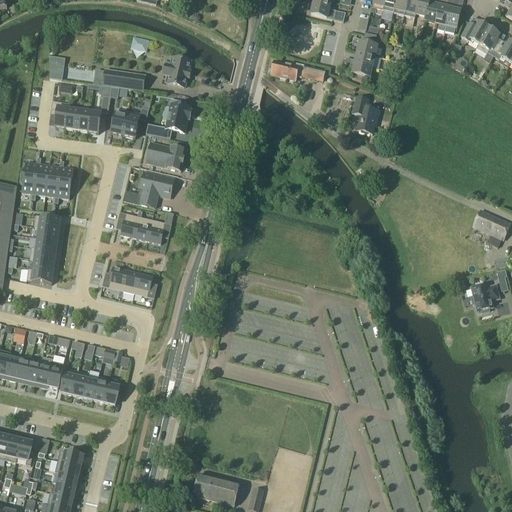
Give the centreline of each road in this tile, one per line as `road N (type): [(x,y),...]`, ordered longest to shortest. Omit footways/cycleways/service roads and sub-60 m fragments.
road 1 (secondary): [(141,511),(266,0)]
road 2 (residential): [(89,249),(110,163),(100,151),(37,146),(45,87)]
road 3 (residential): [(140,350),(0,319)]
